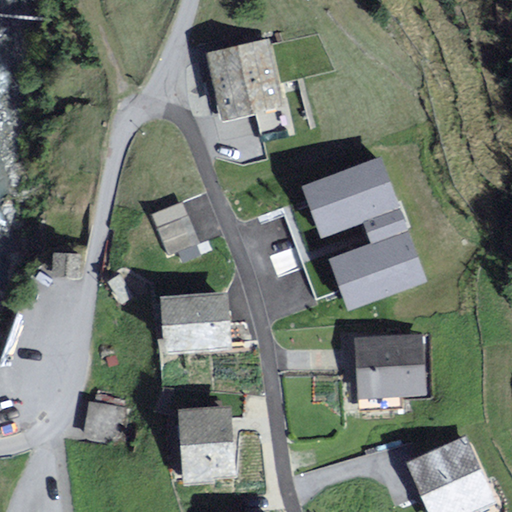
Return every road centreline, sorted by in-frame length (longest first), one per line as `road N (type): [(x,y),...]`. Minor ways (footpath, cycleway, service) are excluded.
road 1 (residential): [(158,81),(187,122),(270,353),(292,511)]
road 2 (residential): [(158,81),(119,143),(68,399),(42,431),(0,445)]
